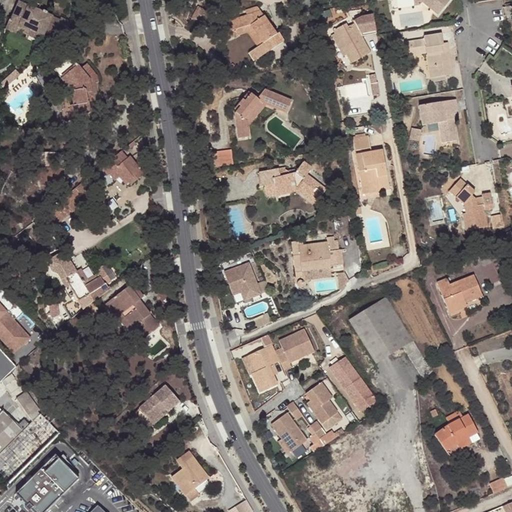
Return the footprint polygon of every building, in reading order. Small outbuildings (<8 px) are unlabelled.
[(11,19),(21,24),(20,26),(30,30),(31,28),(45,34),(46,31),(47,32),(53,15),(48,13),(49,11),(44,9),(44,11),(39,9),(29,5),(20,0),(11,19)] [(33,0),(31,0),(29,5),(39,9),(41,3),(33,0)] [(421,0),(423,1),(440,14),(450,0),(421,0)] [(245,10),(247,15),(260,10),(258,6),(245,10)] [(277,33),(260,10),(247,15),(231,20),(233,29),(250,24),(263,43),(258,46),(248,53),(254,61),(285,39),(279,32),(277,33)] [(47,32),(63,39),(71,21),(56,14),(56,16),(53,15),(47,32)] [(360,17),(369,33),(376,31),(373,14),(361,16),(360,17)] [(333,31),(335,34),(347,55),(351,63),(371,53),(362,36),(369,33),(360,17),(353,21),(354,23),(348,27),(346,24),(333,31)] [(18,30),(20,26),(21,24),(11,19),(10,19),(6,29),(16,34),(18,30)] [(263,43),(250,24),(233,29),(235,35),(247,32),(258,46),(263,43)] [(30,30),(20,26),(18,30),(42,40),(45,34),(31,28),(30,30)] [(343,57),(347,55),(335,34),(331,36),(343,57)] [(429,54),(433,80),(454,76),(451,51),(446,52),(445,45),(444,35),(427,37),(427,40),(407,44),(409,57),(429,54)] [(93,100),(92,92),(95,91),(93,82),(98,81),(96,74),(87,63),(80,68),(70,56),(54,70),(61,78),(60,79),(70,90),(72,104),(71,104),(73,116),(89,113),(87,101),(93,100)] [(377,83),(376,74),(369,75),(373,96),(378,95),(378,97),(381,97),(379,83),(377,83)] [(67,105),(71,104),(72,104),(70,90),(60,79),(57,81),(65,90),(67,105)] [(286,112),(291,100),(265,89),(257,98),(249,91),(238,104),(240,107),(235,113),(239,138),(248,136),(247,128),(246,121),(261,102),(268,104),(286,112)] [(445,101),(447,114),(454,113),(459,112),(457,99),(445,101)] [(440,123),(444,142),(459,140),(455,119),(448,120),(447,114),(445,101),(420,105),(424,125),(440,123)] [(247,128),(268,104),(261,102),(246,121),(247,128)] [(421,141),(424,130),(414,128),(411,138),(421,141)] [(83,131),(84,141),(99,139),(97,129),(83,131)] [(371,148),(368,135),(352,139),(355,151),(371,148)] [(214,165),(234,163),(232,148),(212,150),(214,165)] [(390,189),(382,149),(356,155),(363,189),(379,186),(380,191),(390,189)] [(143,172),(145,170),(137,160),(135,162),(130,155),(127,158),(121,151),(101,167),(107,175),(109,173),(114,169),(119,175),(126,183),(129,180),(132,178),(134,181),(144,173),(143,172)] [(57,153),(42,152),(40,183),(59,184),(60,168),(57,168),(57,153)] [(287,170),(281,168),(258,172),(261,186),(265,185),(268,196),(278,194),(277,191),(292,187),(290,182),(295,180),(297,187),(300,190),(317,202),(326,189),(308,174),(312,167),(304,161),(296,171),(290,173),(287,170)] [(114,179),(119,175),(114,169),(109,173),(114,179)] [(42,213),(41,214),(51,226),(90,194),(85,188),(88,186),(85,182),(87,180),(86,178),(62,198),(54,204),(42,213)] [(462,178),(454,188),(460,193),(458,196),(466,204),(468,212),(464,213),(466,223),(469,222),(470,229),(489,225),(486,210),(495,208),(492,193),(483,195),(485,203),(479,204),(478,198),(474,195),(477,191),(462,178)] [(292,187),(277,191),(278,194),(278,196),(300,190),(297,187),(295,180),(290,182),(292,187)] [(451,191),(458,196),(460,193),(454,188),(451,191)] [(38,209),(40,212),(53,202),(50,199),(38,209)] [(53,202),(40,212),(42,213),(54,204),(53,202)] [(300,254),(302,271),(331,267),(331,265),(343,264),(342,248),(337,249),(334,249),(333,240),(333,236),(326,237),(327,242),(302,245),(298,245),(297,241),(291,241),(293,255),(300,254)] [(438,246),(440,237),(432,236),(430,244),(438,246)] [(295,272),(302,271),(300,254),(293,255),(295,272)] [(253,296),(263,293),(262,292),(259,282),(250,261),(226,271),(235,294),(242,291),(250,288),(253,296)] [(101,266),(105,273),(110,280),(115,277),(106,262),(101,266)] [(500,279),(491,262),(483,266),(491,283),(500,279)] [(81,268),(76,271),(86,285),(105,273),(101,266),(95,269),(97,274),(88,280),(81,268)] [(304,280),(332,277),(331,267),(302,271),(295,272),(296,278),(304,277),(304,280)] [(85,308),(93,301),(108,290),(105,284),(110,280),(105,273),(86,285),(76,271),(65,277),(83,309),(85,308)] [(344,272),(338,273),(340,291),(343,289),(349,281),(344,272)] [(437,284),(448,310),(454,307),(456,310),(466,305),(465,302),(482,295),(474,275),(450,286),(447,279),(437,284)] [(267,279),(261,281),(264,291),(271,288),(267,279)] [(139,299),(143,296),(133,282),(109,301),(119,313),(120,313),(131,327),(135,324),(140,320),(143,325),(139,329),(145,336),(159,325),(139,299)] [(250,288),(242,291),(245,299),(253,296),(250,288)] [(432,371),(386,297),(349,320),(376,363),(403,346),(424,378),(432,371)] [(88,311),(96,305),(93,301),(85,308),(88,311)] [(115,316),(117,315),(119,313),(109,301),(105,304),(115,316)] [(0,303),(0,337),(14,352),(32,334),(0,303)] [(259,327),(273,321),(269,311),(255,318),(259,327)] [(131,327),(120,313),(119,313),(117,315),(128,330),(131,327)] [(286,355),(279,358),(282,363),(286,372),(293,368),(291,364),(316,352),(306,330),(281,342),(286,355)] [(274,367),(282,363),(279,358),(269,335),(261,338),(266,349),(249,356),(257,373),(253,375),(262,394),(278,386),(274,377),(270,369),(274,367)] [(0,383),(18,367),(0,348),(0,383)] [(250,376),(253,375),(257,373),(249,356),(242,359),(250,376)] [(370,393),(345,358),(330,369),(355,403),(370,393)] [(14,373),(5,380),(8,385),(17,378),(14,373)] [(307,395),(312,402),(318,410),(313,414),(319,422),(322,426),(339,414),(331,402),(334,400),(323,384),(307,395)] [(170,412),(181,401),(166,386),(140,409),(152,422),(162,412),(167,409),(170,412)] [(39,414),(41,413),(36,407),(39,405),(29,389),(19,396),(35,418),(39,414)] [(313,414),(318,410),(312,402),(308,405),(313,414)] [(0,453),(32,421),(14,403),(6,411),(4,410),(0,414),(0,453)] [(304,417),(294,403),(287,407),(297,421),(304,417)] [(435,435),(446,451),(468,436),(468,437),(478,432),(468,414),(463,417),(460,411),(447,418),(450,424),(435,435)] [(166,416),(162,412),(152,422),(156,425),(166,416)] [(306,442),(287,415),(271,426),(290,453),(306,442)] [(326,436),(320,428),(317,423),(311,428),(315,434),(320,440),(326,436)] [(307,428),(312,436),(315,434),(311,428),(310,426),(307,428)] [(313,453),(323,446),(320,440),(315,434),(312,436),(309,438),(313,445),(309,447),(313,453)] [(471,442),(468,437),(468,436),(446,451),(449,456),(471,442)] [(172,476),(186,496),(207,480),(208,479),(189,451),(178,460),(183,468),(172,476)] [(54,459),(13,499),(25,511),(43,511),(75,482),(54,459)] [(503,477),(489,482),(493,492),(507,486),(503,477)] [(186,496),(190,500),(210,486),(207,480),(186,496)] [(228,510),(229,511),(254,511),(246,498),(228,510)]
